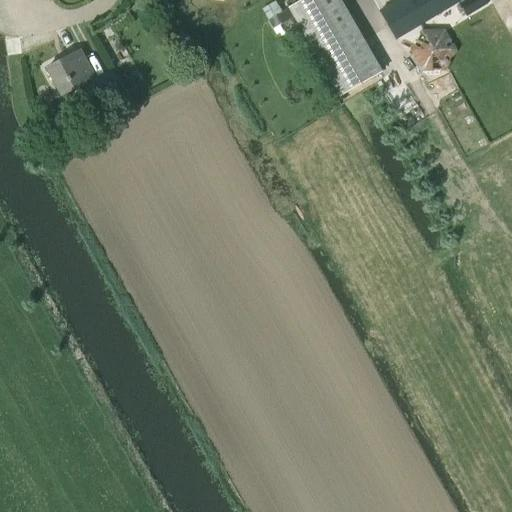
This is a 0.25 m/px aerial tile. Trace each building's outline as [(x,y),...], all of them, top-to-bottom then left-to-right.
[(381,72),(339,0),(302,0),(289,8),(339,96),(381,72)] [(397,41),(464,0),(400,0),(380,12),(397,41)] [(275,2),(261,10),(272,30),(288,21),(283,12),(282,12),(275,2)] [(61,98),(94,80),(79,51),(46,69),(61,98)] [(103,91),(114,112),(127,105),(116,84),(103,91)]
